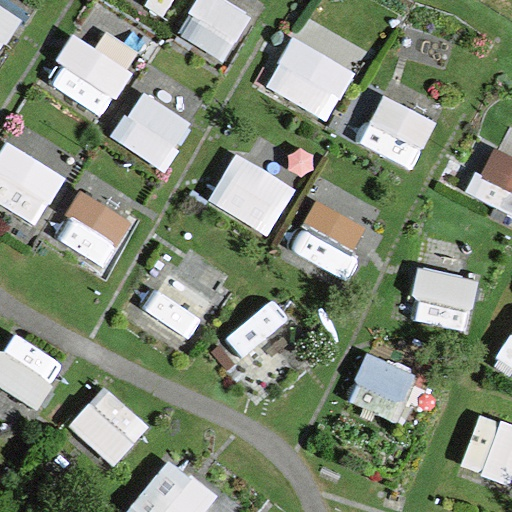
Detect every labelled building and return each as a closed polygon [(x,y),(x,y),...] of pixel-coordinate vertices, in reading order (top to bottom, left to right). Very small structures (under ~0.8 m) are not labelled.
[(154,0),(169,10),(175,0),(154,0)] [(197,0),(180,36),(232,60),(255,10),(233,0),(197,0)] [(0,3),(0,56),(25,19),(0,3)] [(106,118),(138,72),(78,30),(46,76),(106,118)] [(297,35),(268,85),(331,120),(359,69),(297,35)] [(116,134),(166,169),(198,123),(148,89),(116,134)] [(416,169),(441,117),(386,91),(361,142),(416,169)] [(0,154),(0,199),(42,222),(69,172),(8,140),(0,154)] [(511,149),(498,143),(484,170),(511,184),(511,149)] [(270,230),(296,185),(243,155),(217,200),(270,230)] [(511,189),(482,172),(472,189),(511,211),(511,189)] [(55,232),(108,265),(137,218),(84,185),(55,232)] [(351,279),(374,221),(315,198),(292,256),(351,279)] [(192,333),(220,292),(174,262),(147,303),(192,333)] [(424,263),(413,316),(473,327),(483,274),(424,263)] [(244,367),(274,331),(254,315),(224,351),(244,367)] [(0,353),(0,378),(42,407),(72,364),(18,327),(0,353)] [(511,337),(499,359),(511,367),(511,337)] [(399,419),(421,370),(374,349),(352,399),(399,419)] [(109,381),(72,421),(117,462),(154,422),(109,381)] [(511,418),(485,409),(464,466),(511,483),(511,418)] [(177,454),(130,506),(136,511),(207,511),(223,495),(177,454)]
